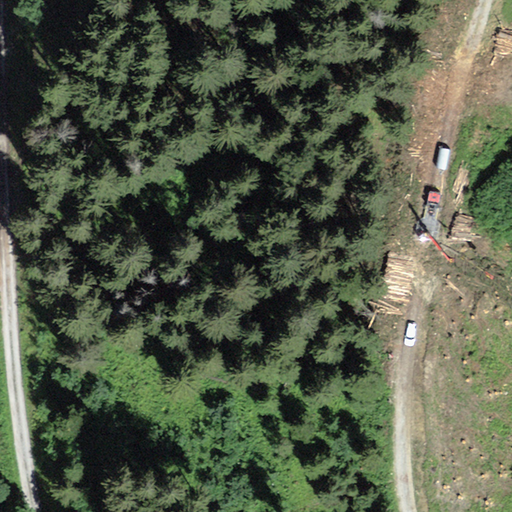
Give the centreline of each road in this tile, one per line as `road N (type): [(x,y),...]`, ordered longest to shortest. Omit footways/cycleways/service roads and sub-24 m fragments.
road 1 (track): [(412,511),(404,361),(487,0)]
road 2 (track): [(33,511),(0,157)]
